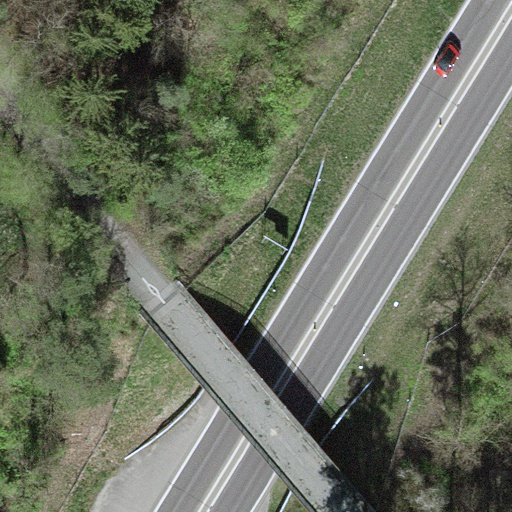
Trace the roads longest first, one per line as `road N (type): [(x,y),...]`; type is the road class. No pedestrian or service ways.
road 1 (trunk): [(511,7),(200,511)]
road 2 (unclassified): [(168,307),(0,67)]
road 3 (track): [(344,511),(168,307)]
